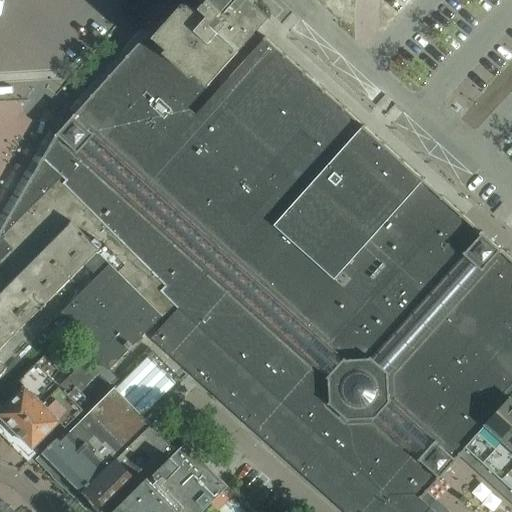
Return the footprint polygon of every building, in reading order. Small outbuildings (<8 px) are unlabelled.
[(220,34),(230,23),(202,0),(193,0),(188,6),(185,4),(156,36),(155,37),(209,86),(240,52),(220,34)] [(240,52),(259,31),(269,19),(247,0),(249,1),(250,1),(252,1),(253,1),(255,0),(202,0),(230,23),(220,34),(240,52)] [(485,234),(259,31),(240,52),(209,86),(155,37),(156,36),(155,36),(150,31),(73,117),(345,361),(371,360),(485,234)] [(73,117),(58,134),(331,377),(332,404),(348,418),(374,417),(442,477),(456,461),(389,401),(387,374),(501,248),(485,234),(371,360),(345,361),(73,117)] [(64,325),(93,355),(108,370),(165,315),(170,319),(153,338),(346,511),(428,511),(432,509),(422,500),(442,477),(374,417),(348,418),(332,404),(331,377),(58,134),(56,135),(0,233),(0,382),(4,386),(64,325)] [(389,401),(456,461),(467,449),(465,447),(486,425),(486,424),(511,395),(511,258),(501,248),(387,374),(389,401)] [(114,377),(108,370),(93,355),(88,360),(69,340),(60,349),(79,368),(65,383),(61,379),(57,383),(53,379),(67,365),(53,352),(47,358),(45,356),(19,381),(26,388),(7,406),(6,405),(1,410),(2,411),(0,413),(0,415),(1,416),(12,426),(12,427),(12,428),(13,428),(20,436),(21,437),(21,436),(32,446),(32,448),(34,449),(37,446),(38,447),(43,442),(42,441),(61,422),(66,428),(111,384),(109,382),(114,377)] [(176,384),(149,357),(117,388),(144,415),(176,384)] [(84,491),(84,492),(152,423),(144,415),(117,388),(116,387),(69,433),(63,435),(59,438),(59,437),(43,453),(44,453),(45,452),(52,459),(75,484),(83,492),(84,491)] [(465,447),(467,449),(484,464),(486,464),(489,468),(492,468),(494,472),(498,471),(502,480),(504,480),(507,485),(510,484),(511,489),(511,395),(486,424),(486,425),(465,447)] [(152,423),(84,492),(85,493),(89,489),(91,491),(91,499),(88,502),(90,505),(98,504),(101,507),(99,509),(102,511),(110,511),(176,447),(152,423)] [(203,511),(229,487),(186,444),(116,511),(203,511)] [(249,511),(252,510),(234,492),(213,511),(249,511)]
